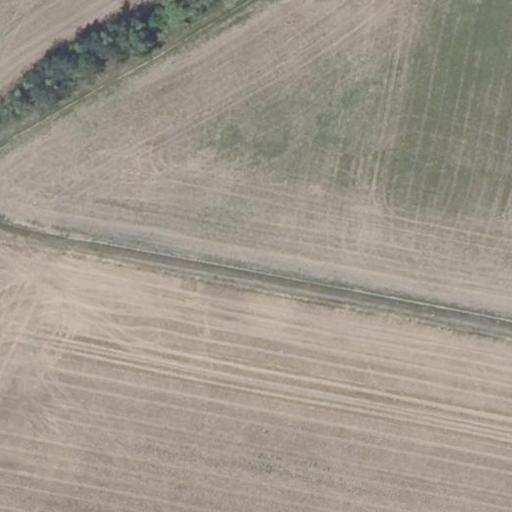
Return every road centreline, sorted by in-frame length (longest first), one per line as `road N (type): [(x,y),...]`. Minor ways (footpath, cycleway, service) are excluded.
road 1 (track): [(511,337),(0,233)]
road 2 (track): [(0,132),(231,0)]
